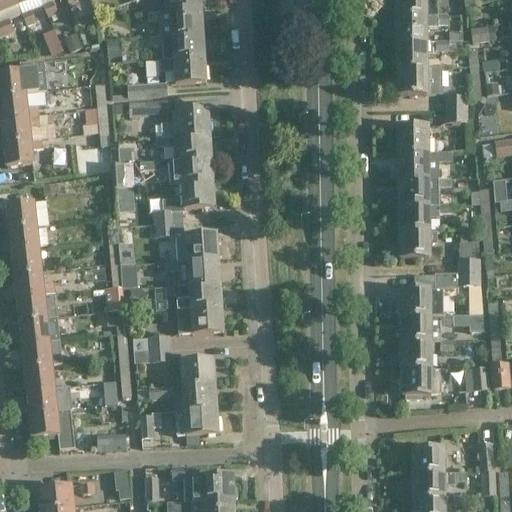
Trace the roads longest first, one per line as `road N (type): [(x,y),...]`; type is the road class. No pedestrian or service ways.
road 1 (residential): [(247,0),(276,511)]
road 2 (secondary): [(325,511),(316,0)]
road 3 (residential): [(358,511),(352,0)]
